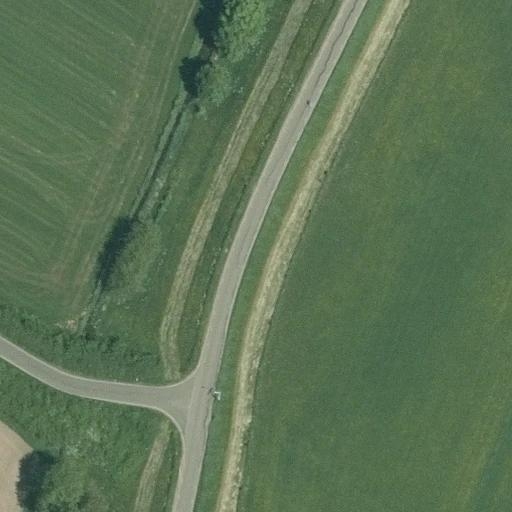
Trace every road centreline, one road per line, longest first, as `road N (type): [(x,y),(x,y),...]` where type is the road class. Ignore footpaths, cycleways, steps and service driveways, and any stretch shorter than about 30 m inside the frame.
road 1 (tertiary): [(201,405),(231,271),(354,0)]
road 2 (unclassified): [(201,405),(69,386),(0,347)]
